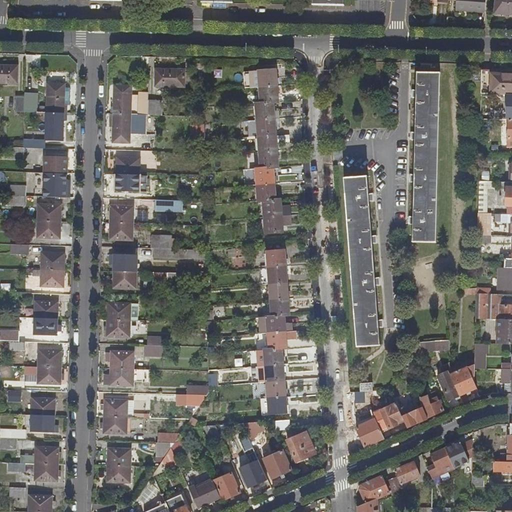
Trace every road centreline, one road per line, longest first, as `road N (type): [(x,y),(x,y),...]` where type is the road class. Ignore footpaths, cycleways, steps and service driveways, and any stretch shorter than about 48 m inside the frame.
road 1 (residential): [(94,37),(79,511)]
road 2 (residential): [(341,472),(309,42)]
road 3 (residential): [(309,42),(94,37)]
road 4 (residential): [(511,407),(483,409),(341,472)]
